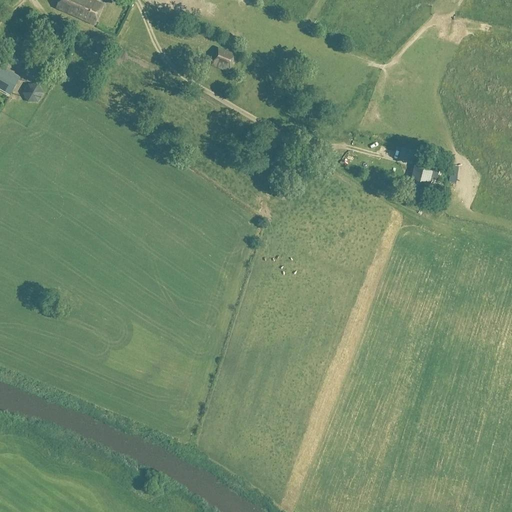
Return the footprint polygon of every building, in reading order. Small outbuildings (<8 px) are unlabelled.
[(94,26),(103,5),(92,1),(92,0),(59,0),(56,8),(94,26)] [(21,66),(30,50),(2,34),(0,36),(0,44),(7,48),(3,55),(21,66)] [(229,70),(234,53),(218,48),(213,65),(229,70)] [(0,89),(10,95),(20,77),(0,65),(0,89)] [(36,86),(24,87),(26,103),(38,102),(36,86)] [(403,153),(401,158),(411,161),(413,156),(403,153)] [(428,192),(431,177),(438,178),(440,167),(432,166),(430,172),(415,169),(411,188),(428,192)]
